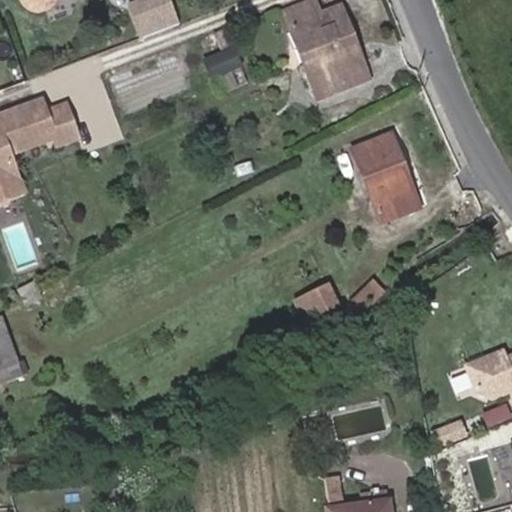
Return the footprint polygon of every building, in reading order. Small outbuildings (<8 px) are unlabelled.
[(17,0),(23,16),(26,16),(30,21),(37,27),(42,28),(54,25),(59,19),(62,12),(60,4),(63,2),(62,0),(17,0)] [(187,38),(175,5),(136,21),(148,53),(187,38)] [(298,27),(328,112),(369,97),(343,25),(322,33),(317,20),(298,27)] [(236,46),(204,57),(211,76),(243,65),(236,46)] [(86,163),(77,137),(55,144),(53,136),(48,120),(0,137),(0,205),(24,197),(17,178),(63,162),(65,169),(86,163)] [(75,131),(53,136),(55,144),(77,137),(75,131)] [(392,156),(350,170),(375,242),(417,229),(392,156)] [(0,222),(29,213),(24,197),(0,205),(0,222)] [(370,284),(354,304),(368,317),(385,298),(370,284)] [(329,325),(319,305),(286,321),(297,343),(329,325)] [(4,334),(0,335),(0,401),(24,396),(4,334)] [(511,366),(511,364),(474,379),(485,406),(500,412),(511,406),(511,366)] [(4,429),(0,430),(0,453),(11,451),(4,429)] [(444,441),(451,458),(474,448),(467,432),(444,441)]
